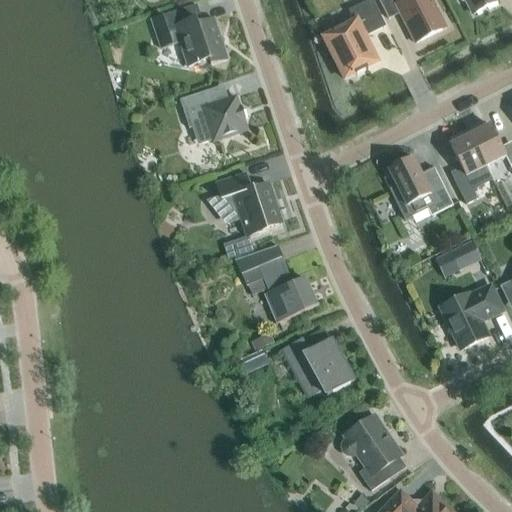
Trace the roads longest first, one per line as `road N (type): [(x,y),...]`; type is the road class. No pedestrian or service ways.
road 1 (residential): [(51,511),(18,284),(4,249)]
road 2 (residential): [(306,179),(380,370),(413,401)]
road 3 (residential): [(306,179),(511,70)]
road 4 (residential): [(247,0),(306,179)]
road 5 (residential): [(413,401),(443,455),(508,511)]
